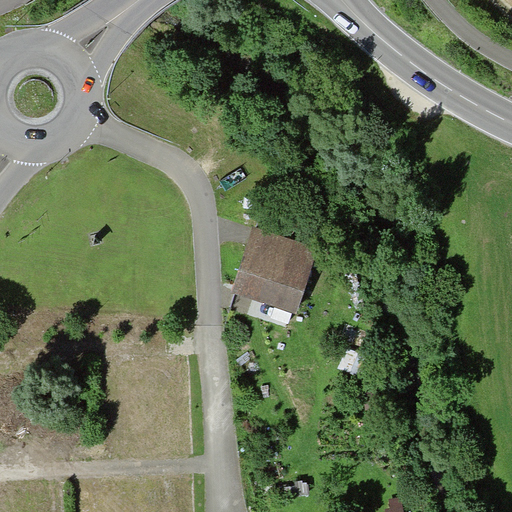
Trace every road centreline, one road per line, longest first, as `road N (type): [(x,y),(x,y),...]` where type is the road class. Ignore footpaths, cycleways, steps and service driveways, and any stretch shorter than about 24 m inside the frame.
road 1 (secondary): [(511,120),(441,85),(341,0)]
road 2 (primary): [(16,139),(46,142),(81,117),(87,91),(70,56)]
